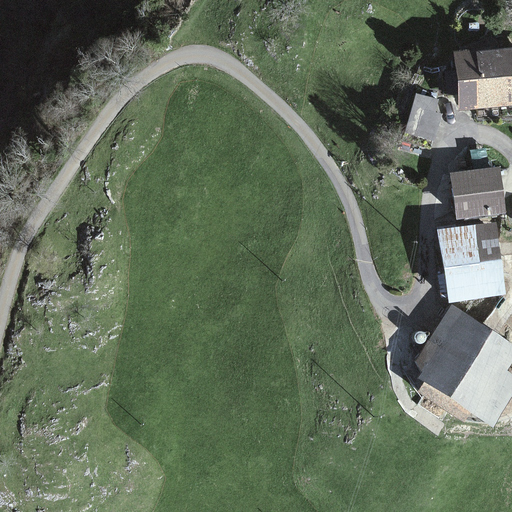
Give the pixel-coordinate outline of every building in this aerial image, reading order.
[(511,100),(511,50),(457,56),(462,105),(511,100)] [(442,102),(417,95),(406,133),(431,140),(442,102)] [(450,178),(455,215),(498,208),(492,172),(450,178)] [(436,237),(444,299),(501,292),(493,230),(436,237)] [(410,374),(483,422),(511,377),(511,352),(450,313),(410,374)]
